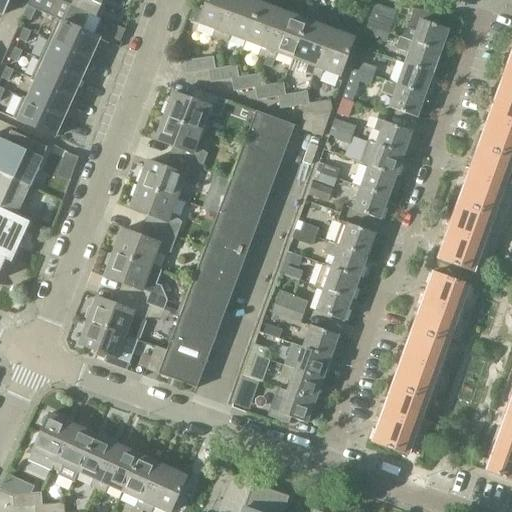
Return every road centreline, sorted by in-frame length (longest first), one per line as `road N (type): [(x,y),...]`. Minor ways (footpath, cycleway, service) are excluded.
road 1 (residential): [(485,0),(437,132),(437,168),(416,232),(395,284),(379,295),(319,463)]
road 2 (residential): [(36,355),(168,0)]
road 3 (residential): [(319,463),(36,355)]
road 4 (residential): [(458,511),(319,463)]
